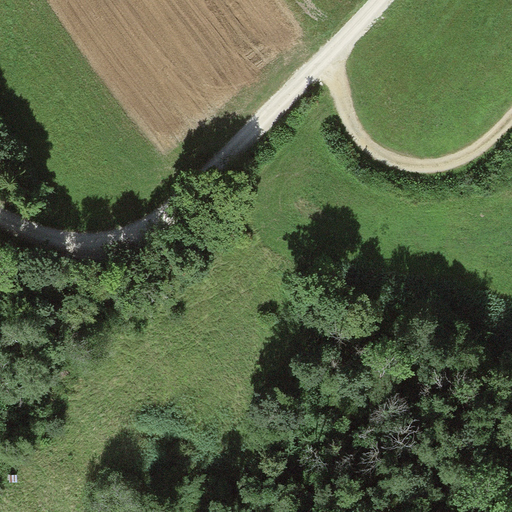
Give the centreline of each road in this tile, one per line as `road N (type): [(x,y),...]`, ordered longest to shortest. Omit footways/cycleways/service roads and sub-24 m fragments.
road 1 (track): [(0,225),(55,244),(122,239),(163,215),(319,67)]
road 2 (track): [(319,67),(355,143),(408,171),(460,162),(511,119)]
